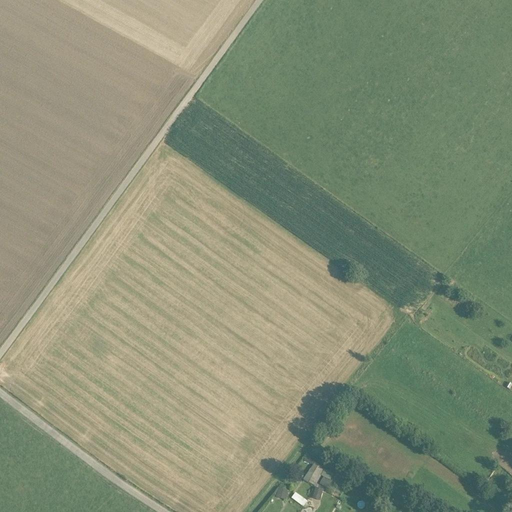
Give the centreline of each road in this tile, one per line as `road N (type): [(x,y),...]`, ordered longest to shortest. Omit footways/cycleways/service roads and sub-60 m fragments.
road 1 (track): [(0,356),(259,0)]
road 2 (track): [(0,395),(162,511)]
